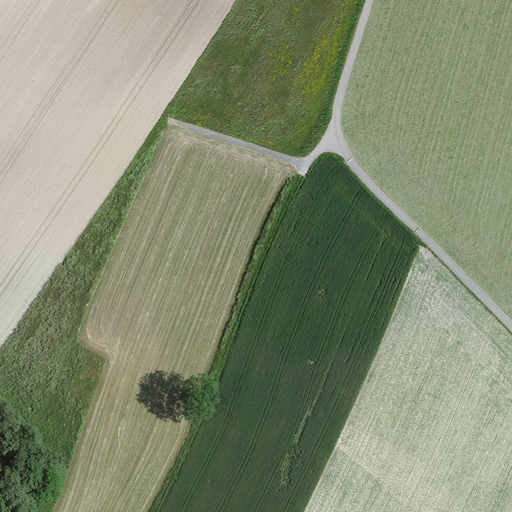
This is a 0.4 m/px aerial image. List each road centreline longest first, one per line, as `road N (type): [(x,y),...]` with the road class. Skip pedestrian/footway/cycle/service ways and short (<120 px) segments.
road 1 (unclassified): [(369,0),(339,100),(340,139),(364,176),(511,323)]
road 2 (track): [(168,118),(307,164)]
